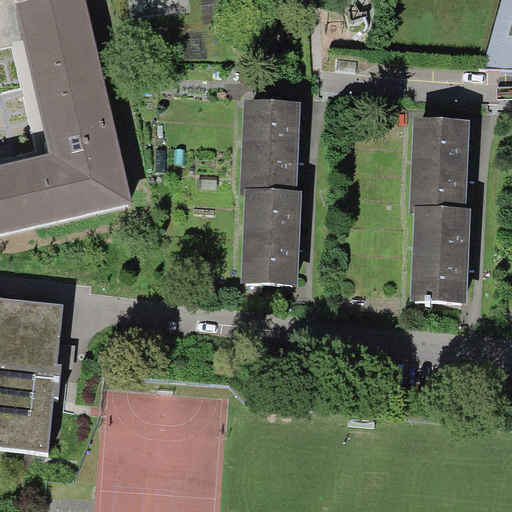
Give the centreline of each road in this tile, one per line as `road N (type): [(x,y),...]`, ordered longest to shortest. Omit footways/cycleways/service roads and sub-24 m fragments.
road 1 (residential): [(511,84),(318,76)]
road 2 (residential): [(511,343),(332,330)]
